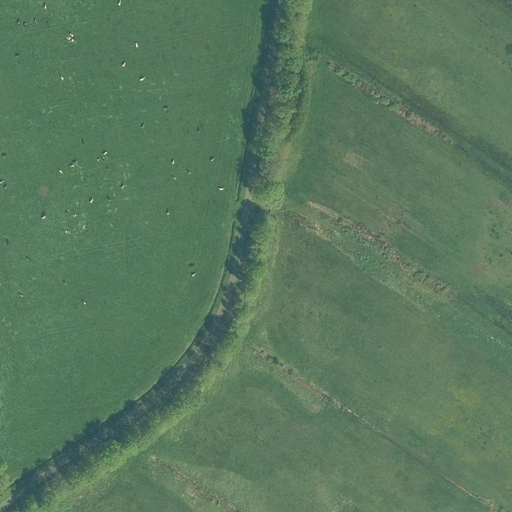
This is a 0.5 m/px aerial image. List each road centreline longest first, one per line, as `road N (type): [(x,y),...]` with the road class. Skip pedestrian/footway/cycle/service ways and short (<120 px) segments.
road 1 (unclassified): [(0,507),(156,394),(206,332),(236,263),(279,0)]
road 2 (track): [(511,355),(280,205),(246,201)]
